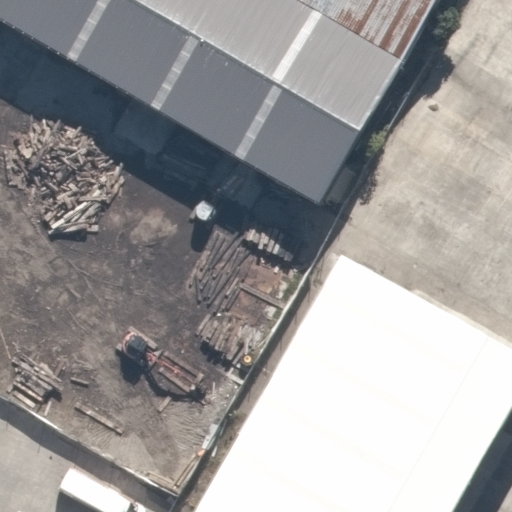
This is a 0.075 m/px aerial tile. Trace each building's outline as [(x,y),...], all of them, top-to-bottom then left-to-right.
[(328,101),(151,0),(0,0),(0,109),(242,249),(328,101)] [(257,0),(231,45),(328,101),(386,0),(257,0)] [(463,101),(423,75),(391,126),(502,196),(511,180),(511,111),(473,87),(463,101)] [(397,183),(369,168),(345,212),(407,246),(440,185),(406,166),(397,183)] [(400,511),(461,408),(262,294),(136,511),(400,511)]
